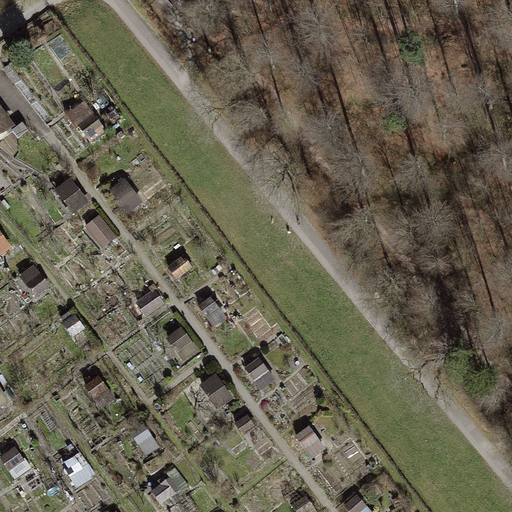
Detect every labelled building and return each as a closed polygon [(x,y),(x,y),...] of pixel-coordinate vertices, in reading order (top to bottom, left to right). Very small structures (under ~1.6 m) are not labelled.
[(61,182),(78,209),(92,200),(76,173),(61,182)] [(116,188),(132,209),(146,199),(130,177),(116,188)] [(102,211),(88,222),(105,246),(120,235),(102,211)] [(0,256),(16,246),(0,221),(0,256)] [(184,328),(173,338),(189,355),(200,345),(184,328)] [(218,405),(234,398),(223,372),(206,379),(218,405)] [(315,455),(326,448),(314,430),(303,436),(315,455)]
